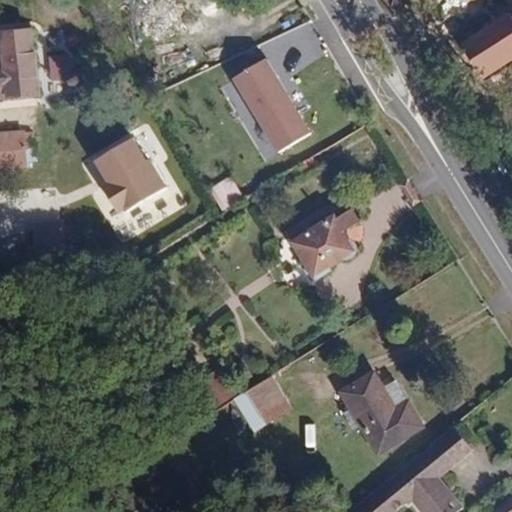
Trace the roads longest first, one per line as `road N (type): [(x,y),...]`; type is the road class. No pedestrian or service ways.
road 1 (secondary): [(326,0),(451,174)]
road 2 (secondary): [(451,174),(367,0)]
